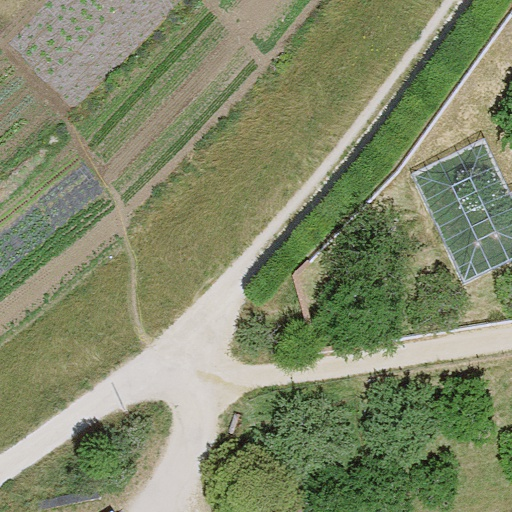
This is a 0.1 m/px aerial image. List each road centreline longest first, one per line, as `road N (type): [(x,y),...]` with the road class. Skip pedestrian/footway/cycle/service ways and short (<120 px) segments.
road 1 (track): [(106,404),(236,290),(414,101),(479,0)]
road 2 (track): [(511,346),(106,404)]
road 3 (track): [(106,404),(0,475)]
